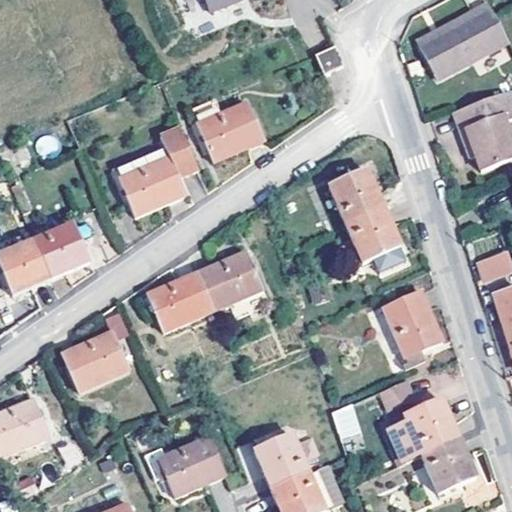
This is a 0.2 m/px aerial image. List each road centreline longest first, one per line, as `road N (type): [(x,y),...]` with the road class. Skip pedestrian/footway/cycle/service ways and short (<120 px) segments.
road 1 (residential): [(0,356),(394,93)]
road 2 (residential): [(511,465),(394,93)]
